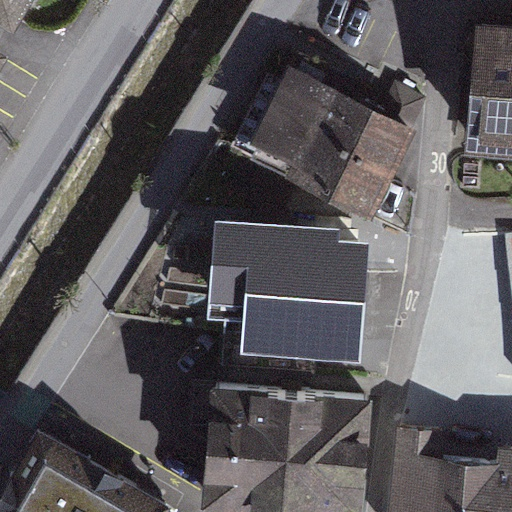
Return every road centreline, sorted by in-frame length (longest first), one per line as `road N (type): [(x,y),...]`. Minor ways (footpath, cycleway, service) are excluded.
road 1 (residential): [(0,446),(284,0)]
road 2 (residential): [(457,0),(379,511)]
road 3 (residential): [(0,206),(128,0)]
